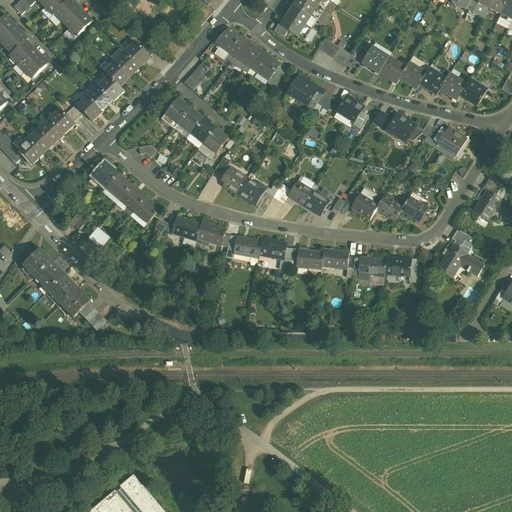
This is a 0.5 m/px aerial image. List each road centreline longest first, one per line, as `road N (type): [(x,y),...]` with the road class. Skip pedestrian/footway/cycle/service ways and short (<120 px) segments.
road 1 (residential): [(503,128),(429,243),(236,219),(178,200),(103,141)]
road 2 (residential): [(503,128),(340,81),(258,33)]
road 3 (residential): [(30,210),(130,312),(180,336)]
road 4 (residential): [(228,10),(103,141)]
